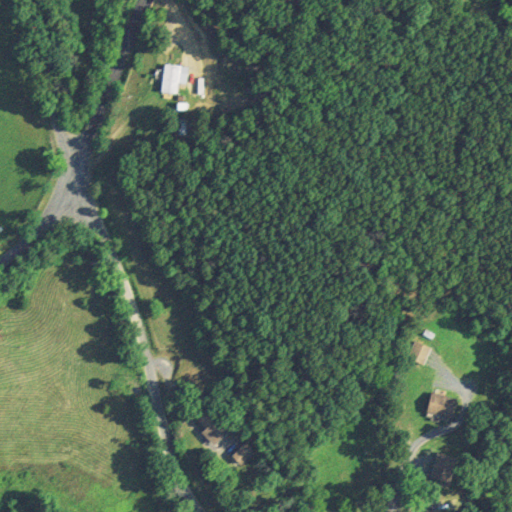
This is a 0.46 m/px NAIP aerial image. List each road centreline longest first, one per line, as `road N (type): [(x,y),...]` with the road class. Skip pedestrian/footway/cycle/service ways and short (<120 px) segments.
road 1 (tertiary): [(205,511),(179,472),(121,276),(67,177)]
road 2 (tertiary): [(67,177),(138,0)]
road 3 (tertiary): [(67,177),(37,0)]
